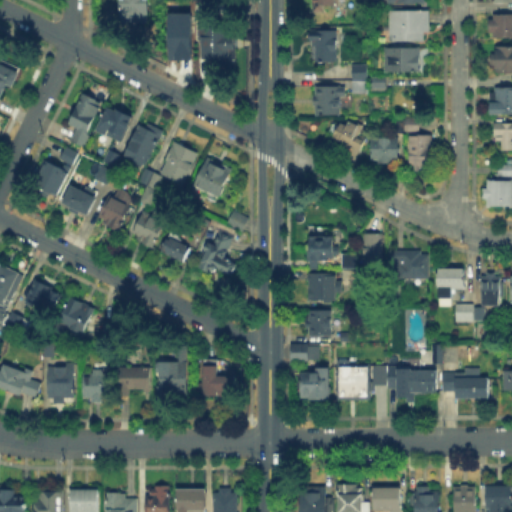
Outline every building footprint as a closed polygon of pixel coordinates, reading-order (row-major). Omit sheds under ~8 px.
[(121,0),(148,0),(148,23),(121,23),(121,0)] [(309,9),(309,0),(335,0),(335,9),(309,9)] [(187,2),(187,19),(169,19),(169,2),(187,2)] [(391,11),(430,12),(430,41),(390,41),(391,11)] [(511,16),(511,37),(492,37),(493,16),(511,16)] [(201,64),(201,31),(233,31),(233,64),(201,64)] [(338,32),(338,62),(314,62),(314,32),(338,32)] [(422,47),(422,72),(387,72),(387,47),(422,47)] [(511,50),(511,72),(496,72),(496,50),(511,50)] [(0,62),(17,71),(1,103),(0,102),(0,62)] [(351,78),(351,65),(366,65),(366,79),(351,78)] [(372,91),(372,77),(385,77),(385,91),(372,91)] [(355,92),(355,81),(367,81),(367,92),(355,92)] [(315,88),(345,88),(345,106),(339,106),(339,116),(315,115),(315,88)] [(511,91),(511,115),(491,115),(491,91),(511,91)] [(88,133),(82,146),(71,140),(78,127),(71,124),(85,96),(102,105),(88,133)] [(133,118),(117,149),(99,139),(104,129),(98,126),(109,105),(133,118)] [(403,119),(403,132),(395,132),(395,119),(403,119)] [(403,131),(403,119),(421,119),(421,131),(403,131)] [(351,121),(363,129),(352,146),(333,134),(340,123),(347,127),(351,121)] [(142,122),(164,133),(148,165),(126,155),(142,122)] [(511,151),(501,151),(501,144),(496,144),(496,122),(511,122),(511,151)] [(371,138),(398,138),(398,158),(371,158),(371,138)] [(174,141),(199,152),(194,162),(196,163),(191,173),(189,172),(185,184),(160,172),(174,141)] [(409,168),(409,141),(431,141),(431,168),(409,168)] [(66,150),(80,157),(74,168),(60,161),(66,150)] [(44,162),(68,173),(58,195),(34,183),(44,162)] [(196,186),(207,162),(230,173),(219,197),(196,186)] [(110,168),(98,164),(93,178),(106,182),(110,168)] [(494,176),(495,166),(511,166),(511,176),(494,176)] [(139,183),(144,171),(161,179),(155,191),(139,183)] [(511,208),(487,208),(487,182),(511,182),(511,208)] [(64,202),(71,186),(96,199),(88,214),(64,202)] [(111,196),(131,207),(120,230),(99,220),(111,196)] [(144,211),(165,221),(154,248),(142,242),(144,237),(133,232),(144,211)] [(229,226),(237,213),(250,220),(242,234),(229,226)] [(219,230),(235,237),(225,259),(236,264),(231,274),(219,269),(217,274),(202,267),(219,230)] [(380,231),(380,258),(361,258),(361,231),(380,231)] [(171,233),(190,243),(187,248),(191,250),(184,262),(162,250),(171,233)] [(307,234),(330,234),(330,259),(306,258),(307,234)] [(338,252),(354,251),(354,266),(338,266),(338,252)] [(390,266),(390,252),(430,252),(430,279),(399,279),(399,266),(390,266)] [(0,325),(0,265),(24,277),(5,315),(0,325)] [(464,270),(464,291),(452,291),(452,304),(440,304),(440,269),(464,270)] [(337,276),(337,280),(343,280),(343,300),(309,300),(309,276),(337,276)] [(486,308),(486,307),(483,307),(483,276),(503,276),(503,308),(486,308)] [(38,282),(62,295),(55,308),(43,302),(39,309),(27,303),(38,282)] [(388,300),(388,286),(399,286),(399,300),(388,300)] [(72,304),(69,302),(72,297),(96,311),(82,335),(70,328),(66,336),(57,331),(72,304)] [(475,307),(475,322),(457,322),(457,307),(475,307)] [(483,307),(486,307),(486,322),(475,322),(475,307),(483,307)] [(308,337),(308,309),(333,309),(333,337),(308,337)] [(13,313),(26,319),(20,332),(8,326),(13,313)] [(339,344),(339,334),(352,334),(352,344),(339,344)] [(309,344),(309,347),(320,348),(320,358),(309,358),(309,368),(292,368),(292,344),(309,344)] [(175,359),(175,347),(186,347),(186,359),(175,359)] [(190,357),(190,348),(198,348),(198,357),(190,357)] [(431,362),(431,348),(441,348),(441,362),(431,362)] [(204,362),(218,361),(219,378),(232,377),(233,395),(206,397),(204,362)] [(335,398),(335,362),(368,362),(368,398),(335,398)] [(384,363),(384,383),(370,383),(370,363),(384,363)] [(5,364),(36,373),(33,380),(39,382),(33,399),(0,387),(0,368),(3,369),(5,364)] [(160,395),(160,364),(188,364),(187,396),(160,395)] [(406,364),(406,367),(409,367),(409,368),(436,368),(436,391),(412,391),(412,400),(404,400),(404,396),(395,396),(395,387),(385,387),(385,364),(406,364)] [(150,366),(150,395),(121,395),(122,366),(150,366)] [(48,403),(49,367),(75,367),(75,403),(48,403)] [(106,367),(106,377),(115,377),(115,401),(86,401),(86,377),(94,377),(94,367),(106,367)] [(503,370),(511,370),(511,391),(503,391),(503,370)] [(292,379),(309,380),(309,373),(330,373),(329,400),(306,399),(306,406),(292,405),(292,379)] [(445,392),(445,374),(482,374),(482,380),(489,380),(489,399),(456,399),(456,392),(445,392)] [(338,511),(338,485),(362,485),(362,511),(338,511)] [(372,511),(373,486),(401,487),(401,511),(372,511)] [(149,511),(149,487),(170,487),(170,511),(149,511)] [(476,487),(476,511),(454,511),(455,487),(476,487)] [(511,487),(511,511),(489,511),(489,487),(511,487)] [(300,511),(301,488),(327,488),(327,511),(300,511)] [(71,511),(71,489),(100,489),(100,511),(71,511)] [(0,511),(0,491),(17,491),(17,496),(28,496),(27,511),(0,511)] [(36,511),(37,491),(65,492),(65,511),(36,511)] [(126,491),(126,496),(139,496),(139,511),(107,511),(107,491),(126,491)] [(181,511),(181,491),(205,491),(205,511),(181,511)] [(240,491),(240,511),(214,511),(214,491),(240,491)] [(440,491),(440,511),(416,511),(416,491),(440,491)]
